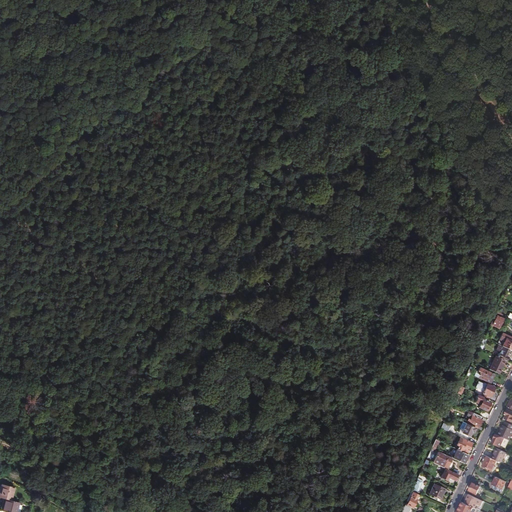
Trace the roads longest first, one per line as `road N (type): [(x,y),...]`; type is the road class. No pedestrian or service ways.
road 1 (track): [(480,90),(236,0)]
road 2 (track): [(511,137),(419,0)]
road 3 (residential): [(449,511),(511,379)]
